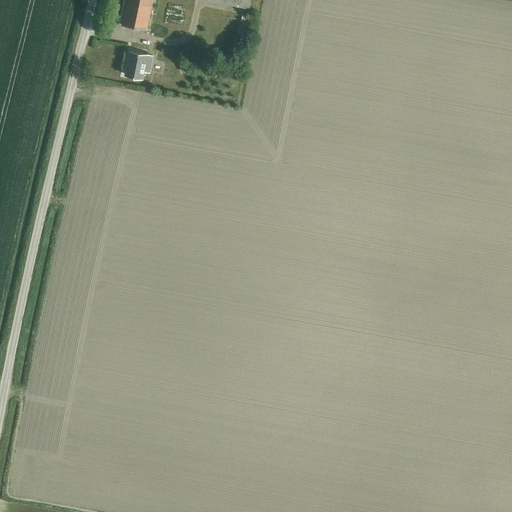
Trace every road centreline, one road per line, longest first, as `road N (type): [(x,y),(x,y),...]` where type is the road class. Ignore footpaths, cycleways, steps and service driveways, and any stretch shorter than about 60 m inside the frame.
road 1 (unclassified): [(0,418),(90,0)]
road 2 (track): [(6,385),(29,391),(8,495),(100,511)]
